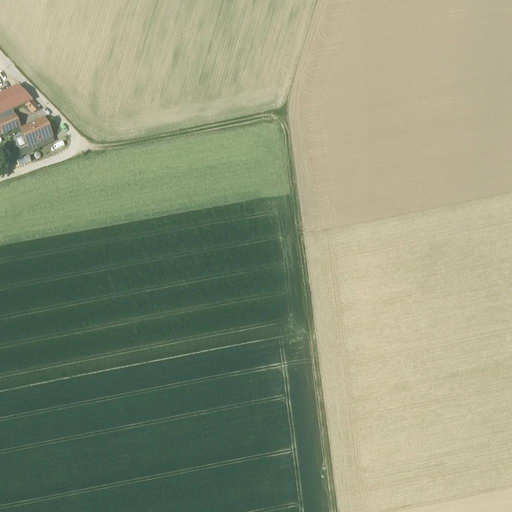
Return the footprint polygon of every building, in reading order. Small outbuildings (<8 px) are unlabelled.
[(0,96),(0,117),(31,103),(32,103),(17,88),(0,96)] [(24,107),(33,117),(38,111),(31,103),(24,107)] [(0,117),(0,123),(14,118),(12,112),(0,117)] [(0,123),(0,130),(3,136),(19,128),(14,118),(0,123)] [(22,136),(28,148),(31,147),(51,138),(43,121),(20,132),(22,136)] [(28,148),(22,136),(13,140),(19,153),(28,148)] [(51,138),(31,147),(33,152),(53,143),(51,138)] [(19,153),(21,158),(33,152),(31,147),(28,148),(19,153)]
